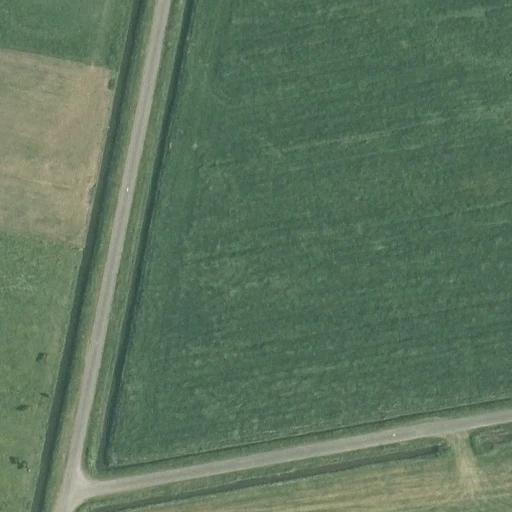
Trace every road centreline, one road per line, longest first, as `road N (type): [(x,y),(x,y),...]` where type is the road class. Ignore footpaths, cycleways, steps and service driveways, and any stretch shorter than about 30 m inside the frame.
road 1 (unclassified): [(69,489),(164,0)]
road 2 (unclassified): [(69,489),(511,413)]
